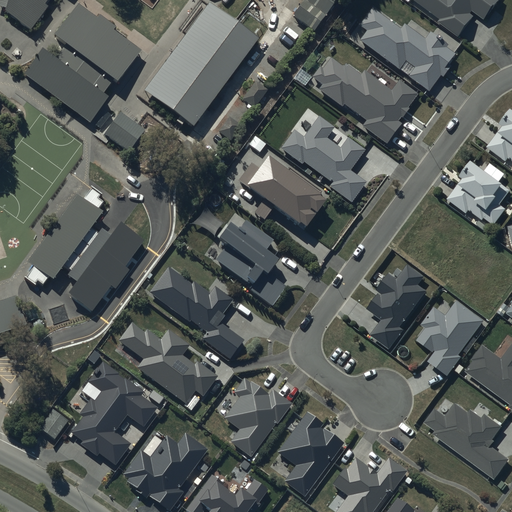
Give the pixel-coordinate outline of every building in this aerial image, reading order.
[(0,0),(0,16),(30,33),(48,0),(0,0)] [(307,0),(271,50),(288,62),(309,32),(313,35),(337,0),(307,0)] [(411,0),(440,22),(438,24),(459,40),(474,19),(470,16),(472,13),(484,23),(494,9),(495,10),(502,0),(411,0)] [(54,65),(41,56),(25,79),(90,126),(107,103),(101,99),(112,85),(117,89),(142,54),(78,8),(53,42),(64,50),(54,65)] [(257,44),(208,8),(143,95),(193,133),(257,44)] [(366,34),(359,44),(398,73),(404,64),(414,71),(407,79),(428,94),(439,79),(442,82),(451,69),(448,67),(455,58),(447,52),(448,49),(429,35),(424,42),(403,27),(400,32),(372,12),(359,30),(366,34)] [(321,88),(318,92),(341,110),(343,108),(365,124),(361,129),(387,148),(401,128),(396,125),(400,120),(401,121),(408,112),(407,111),(417,98),(398,84),(390,94),(364,75),(361,78),(346,67),(343,70),(330,61),(323,72),(319,69),(311,80),(321,88)] [(256,84),(242,101),(250,108),(248,110),(251,113),(253,110),(254,111),(268,94),(256,84)] [(499,134),(487,150),(506,164),(509,161),(511,163),(511,114),(500,130),(503,132),(501,135),(499,134)] [(119,117),(104,138),(129,156),(143,135),(119,117)] [(218,134),(230,143),(241,128),(230,119),(218,134)] [(295,133),(281,152),(301,167),(303,165),(331,186),(329,189),(350,205),(365,186),(349,173),(364,153),(348,141),(341,152),(327,141),(334,131),(319,120),(304,140),(295,133)] [(254,139),(248,147),(259,155),(265,146),(254,139)] [(205,144),(199,152),(213,163),(219,156),(205,144)] [(246,190),(244,192),(261,205),(253,216),(264,225),(272,213),(297,231),(298,230),(304,235),(324,208),(318,204),(319,202),(317,200),(320,195),(288,172),(285,176),(267,163),(260,172),(252,166),(238,185),(246,190)] [(459,185),(447,201),(467,216),(469,214),(482,224),(484,221),(494,229),(507,212),(500,207),(511,193),(502,186),(501,187),(473,166),(460,182),(464,185),(462,187),(459,185)] [(34,270),(25,282),(34,289),(37,284),(42,288),(47,282),(52,285),(64,269),(70,274),(98,236),(92,231),(102,217),(97,213),(103,206),(99,203),(102,198),(90,190),(82,201),(76,197),(26,265),(34,270)] [(225,252),(215,265),(244,286),(246,284),(253,290),(250,294),(272,310),(286,291),(268,278),(277,265),(264,255),(272,244),(245,224),(237,236),(229,230),(228,232),(226,229),(216,242),(219,244),(217,246),(225,252)] [(400,330),(427,294),(418,288),(424,280),(409,268),(398,283),(389,276),(378,292),(384,296),(382,299),(379,296),(367,312),(382,323),(371,338),(389,352),(403,333),(400,330)] [(169,269),(149,295),(188,325),(190,323),(206,335),(201,342),(229,363),(244,344),(220,326),(224,320),(222,318),(233,304),(216,291),(211,297),(194,285),(192,287),(169,269)] [(0,348),(7,346),(5,338),(28,330),(16,300),(0,305),(0,348)] [(484,324),(457,304),(447,318),(434,309),(421,328),(425,331),(417,343),(434,356),(428,365),(448,379),(462,359),(460,358),(484,324)] [(189,349),(167,333),(160,343),(146,333),(144,335),(131,325),(117,344),(142,362),(136,371),(185,407),(195,395),(202,400),(217,379),(196,364),(194,368),(182,359),(189,349)] [(511,346),(502,360),(483,347),(472,362),(473,363),(465,375),(510,407),(508,410),(511,412),(511,346)] [(99,452),(115,464),(130,444),(114,432),(127,415),(145,427),(159,408),(142,395),(145,392),(103,361),(81,391),(90,398),(78,413),(83,417),(72,433),(83,441),(81,444),(97,455),(99,452)] [(291,407),(272,393),(269,398),(251,385),(250,386),(243,381),(233,396),(239,400),(223,422),(238,433),(229,445),(251,461),(275,426),(277,427),(291,407)] [(420,404),(407,421),(414,426),(427,409),(420,404)] [(435,434),(433,437),(495,482),(510,462),(492,449),(495,444),(493,442),(503,430),(485,416),(482,420),(471,412),(469,415),(455,405),(446,418),(435,410),(424,425),(435,434)] [(52,413),(39,431),(54,443),(67,424),(52,413)] [(343,446),(323,431),(322,432),(320,430),(322,427),(306,415),(276,456),(294,469),(283,485),(303,500),(343,446)] [(208,452),(185,435),(177,446),(166,438),(149,460),(140,453),(122,478),(127,482),(125,485),(139,495),(138,496),(145,502),(148,498),(166,511),(170,511),(183,495),(179,492),(208,452)] [(376,477),(355,460),(345,473),(344,471),(331,488),(347,500),(337,511),(374,511),(387,495),(390,496),(406,475),(388,461),(376,477)] [(252,511),(269,490),(255,479),(246,491),(241,487),(235,495),(222,485),(223,483),(212,475),(186,510),(188,511),(202,511),(205,509),(209,511),(252,511)] [(411,511),(397,501),(388,511),(411,511)]
